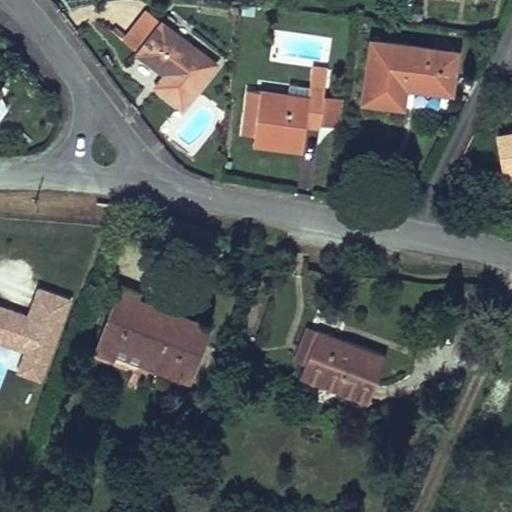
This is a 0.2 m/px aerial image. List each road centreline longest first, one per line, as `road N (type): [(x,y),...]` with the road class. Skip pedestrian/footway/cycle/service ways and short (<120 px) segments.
road 1 (residential): [(137,184),(417,234)]
road 2 (residential): [(417,234),(511,42)]
road 3 (residential): [(93,98),(17,0)]
